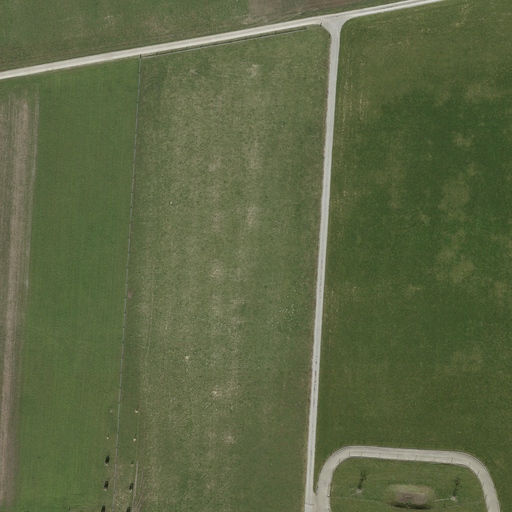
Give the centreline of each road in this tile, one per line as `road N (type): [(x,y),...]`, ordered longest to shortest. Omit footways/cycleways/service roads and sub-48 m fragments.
road 1 (track): [(309,511),(336,15)]
road 2 (track): [(424,0),(0,77)]
